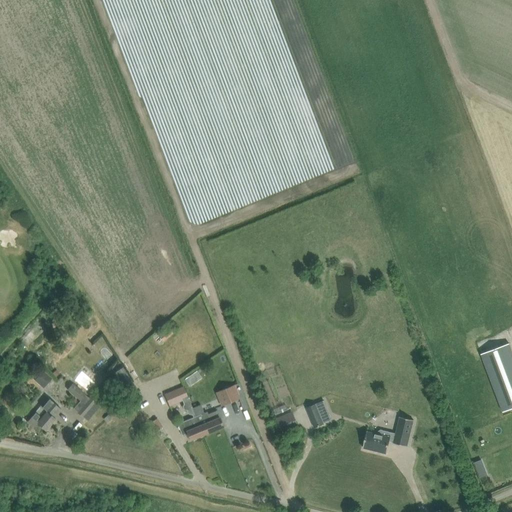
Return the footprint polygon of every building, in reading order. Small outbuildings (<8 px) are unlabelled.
[(159,335),(164,341),(173,333),(168,327),(159,335)] [(168,343),(177,336),(175,333),(165,340),(168,343)] [(91,349),(96,356),(103,352),(111,363),(116,359),(108,348),(112,345),(107,338),(91,349)] [(511,351),(509,342),(480,353),(502,411),(504,411),(511,407),(511,351)] [(48,351),(52,360),(58,357),(53,349),(48,351)] [(43,370),(35,379),(43,386),(51,377),(43,370)] [(125,387),(134,381),(127,370),(118,375),(125,387)] [(185,379),(189,386),(201,377),(197,370),(185,379)] [(82,371),(74,380),(88,392),(96,383),(82,371)] [(73,382),(67,389),(80,400),(86,393),(73,382)] [(216,392),(218,396),(222,405),(239,398),(236,389),(234,385),(216,392)] [(192,414),(194,417),(177,424),(178,426),(182,435),(187,433),(190,440),(204,434),(193,408),(183,386),(165,394),(170,405),(183,399),(184,403),(183,406),(184,409),(186,409),(188,414),(192,414)] [(39,399),(44,393),(39,389),(34,396),(39,399)] [(100,405),(92,398),(79,412),(88,419),(100,405)] [(60,408),(53,402),(49,399),(43,406),(41,405),(35,412),(27,421),(34,427),(37,423),(45,430),(56,418),(53,416),(60,408)] [(316,404),(306,407),(315,428),(324,424),(324,423),(328,421),(323,408),(318,410),(316,404)] [(201,405),(193,408),(205,434),(223,426),(220,417),(217,410),(208,414),(207,411),(204,413),(201,405)] [(293,411),(276,418),(281,432),(299,425),(293,411)] [(407,446),(413,420),(400,416),(395,438),(389,436),(389,434),(388,431),(381,430),(378,431),(377,434),(367,431),(363,448),(387,453),(390,441),(394,442),(393,443),(407,446)] [(88,428),(91,424),(83,417),(79,421),(88,428)] [(161,421),(155,424),(159,433),(165,430),(161,421)]
